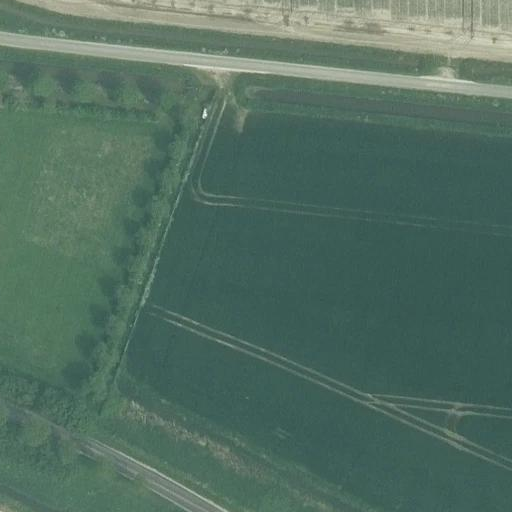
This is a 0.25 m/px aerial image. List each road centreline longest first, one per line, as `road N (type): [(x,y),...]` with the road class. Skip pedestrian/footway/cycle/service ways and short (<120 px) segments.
road 1 (unclassified): [(511,94),(0,39)]
road 2 (unclassified): [(207,511),(0,406)]
